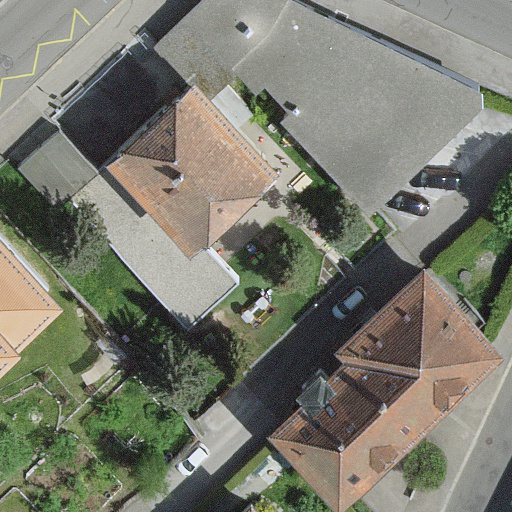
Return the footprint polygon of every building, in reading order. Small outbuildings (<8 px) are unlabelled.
[(266,23),(280,0),(195,0),(157,38),(188,70),(195,63),(214,82),(238,60),(234,56),(266,23)] [(280,0),(266,23),(234,56),(238,60),(345,174),(369,200),(482,92),(482,78),(313,0),(280,0)] [(214,82),(195,63),(188,70),(181,76),(178,73),(119,129),(122,132),(107,147),(112,152),(188,232),(193,227),(276,148),(214,82)] [(66,196),(98,166),(59,124),(17,163),(56,204),(66,196)] [(188,232),(112,152),(98,166),(66,196),(188,323),(239,275),(193,227),(188,232)] [(0,212),(0,338),(63,279),(0,212)] [(425,256),(340,337),(349,346),(417,419),(503,338),(491,326),(434,265),(425,256)] [(417,419),(349,346),(269,419),(280,431),(304,457),(337,493),(405,430),(417,419)] [(273,511),(260,498),(251,489),(227,511),(273,511)]
